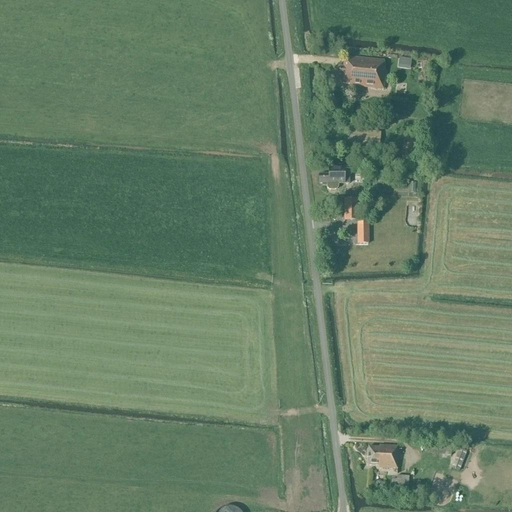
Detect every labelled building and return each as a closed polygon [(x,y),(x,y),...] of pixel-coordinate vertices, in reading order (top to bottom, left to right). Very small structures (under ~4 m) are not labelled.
[(383,89),(385,69),(383,69),(384,61),(345,57),(344,67),(340,67),(339,75),(342,75),(341,84),(352,85),(351,86),(383,89)] [(400,57),(398,68),(411,69),(413,58),(400,57)] [(407,75),(405,109),(415,110),(416,95),(417,95),(418,76),(407,75)] [(380,147),(381,133),(350,130),(349,144),(380,147)] [(327,184),(327,188),(329,190),(336,190),(338,188),(338,184),(344,184),(344,177),(350,177),(349,168),(329,168),(329,175),(319,175),(319,184),(327,184)] [(344,220),(358,220),(357,199),(344,199),(344,220)] [(452,447),(433,444),(431,454),(451,456),(452,447)] [(397,469),(398,447),(380,446),(379,448),(368,447),(367,466),(379,466),(379,468),(397,469)] [(467,452),(458,449),(451,468),(459,471),(467,452)] [(408,493),(409,477),(397,476),(396,493),(408,493)]
